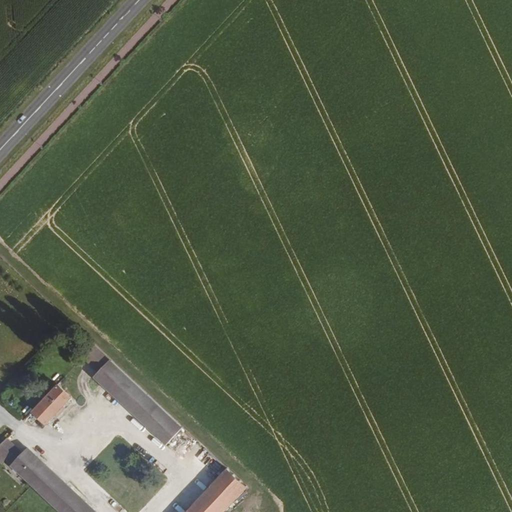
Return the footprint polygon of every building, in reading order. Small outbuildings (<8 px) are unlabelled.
[(101,368),(93,377),(165,444),(181,426),(93,345),(86,354),(101,368)] [(57,384),(32,411),(47,425),(55,416),(58,418),(66,410),(63,407),(72,398),(57,384)] [(7,440),(0,446),(0,454),(61,511),(95,511),(29,449),(23,455),(7,440)] [(64,478),(68,473),(53,459),(48,463),(64,478)] [(186,511),(221,511),(246,486),(227,468),(186,511)]
